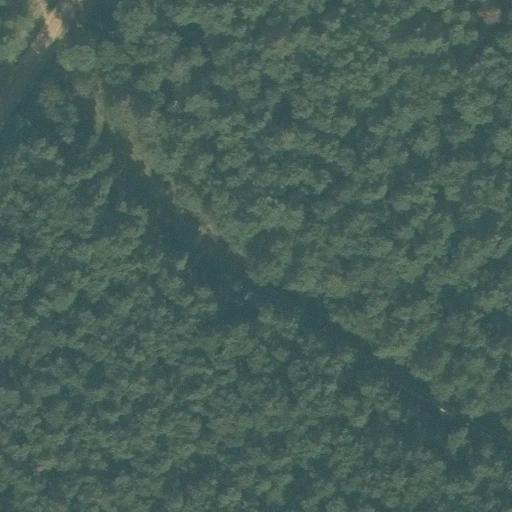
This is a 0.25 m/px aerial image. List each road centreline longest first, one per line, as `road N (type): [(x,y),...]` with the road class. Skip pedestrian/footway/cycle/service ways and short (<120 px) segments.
road 1 (track): [(511,442),(468,426),(271,292),(78,89),(46,30)]
road 2 (track): [(0,119),(73,0)]
